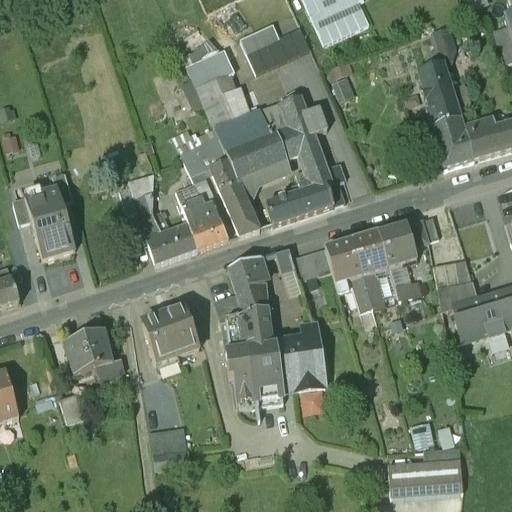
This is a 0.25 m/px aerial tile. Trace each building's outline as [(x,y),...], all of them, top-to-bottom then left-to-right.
[(353,0),(300,0),(323,51),(367,31),(353,0)] [(511,5),(506,8),(511,21),(504,24),(507,33),(493,38),(505,71),(511,67),(511,5)] [(300,34),(245,58),(255,80),(309,56),(300,34)] [(222,55),(185,70),(194,92),(213,84),(231,76),(222,55)] [(467,61),(440,69),(451,101),(476,94),(467,61)] [(440,69),(418,76),(431,116),(426,117),(430,133),(458,124),(451,101),(440,69)] [(232,127),(213,84),(194,92),(212,135),(232,127)] [(476,94),(451,101),(458,124),(465,143),(494,135),(490,120),(484,121),(476,94)] [(330,190),(299,104),(279,111),(288,135),(297,161),(310,196),(325,191),(325,192),(330,190)] [(232,127),(212,135),(223,160),(269,143),(258,117),(232,127)] [(430,133),(429,133),(443,174),(472,166),(465,143),(458,124),(430,133)] [(511,130),(494,135),(465,143),(472,166),(511,154),(511,130)] [(269,143),(223,160),(230,175),(236,190),(250,184),(297,161),(288,135),(269,143)] [(230,175),(217,180),(218,185),(222,195),(236,190),(230,175)] [(64,179),(52,183),(55,194),(56,194),(61,210),(72,207),(64,179)] [(144,181),(134,183),(138,199),(148,196),(144,181)] [(250,184),(236,190),(243,204),(255,199),(250,184)] [(222,195),(219,197),(239,242),(258,236),(243,204),(236,190),(222,195)] [(310,196),(265,211),(272,231),(331,212),(325,192),(325,191),(310,196)] [(55,194),(23,204),(30,227),(41,265),(74,255),(61,210),(56,194),(55,194)] [(23,204),(12,207),(18,230),(30,227),(23,204)] [(201,206),(186,213),(187,217),(183,218),(186,228),(188,234),(217,224),(211,210),(203,212),(201,206)] [(432,222),(421,225),(427,246),(438,243),(432,222)] [(217,224),(188,234),(196,257),(228,246),(217,224)] [(421,225),(409,229),(416,252),(427,248),(427,246),(421,225)] [(188,234),(186,228),(159,238),(152,226),(148,227),(143,229),(146,237),(143,238),(154,272),(196,257),(188,234)] [(405,230),(377,238),(387,273),(415,265),(405,230)] [(377,238),(351,245),(361,281),(371,278),(387,273),(377,238)] [(351,245),(324,253),(334,288),(351,284),(361,281),(351,245)] [(300,294),(288,257),(275,260),(287,298),(300,294)] [(260,264),(227,274),(236,302),(242,322),(266,316),(258,292),(264,290),(266,282),(260,264)] [(464,266),(432,271),(436,293),(470,287),(464,266)] [(6,275),(0,276),(0,290),(10,287),(6,275)] [(375,284),(371,278),(361,281),(371,314),(382,311),(375,284)] [(361,281),(351,284),(350,291),(358,318),(371,314),(361,281)] [(417,285),(394,292),(398,307),(421,300),(419,291),(417,285)] [(0,315),(19,309),(10,287),(0,290),(0,315)] [(436,293),(440,318),(451,314),(451,313),(476,305),(470,287),(436,293)] [(511,294),(476,305),(451,313),(451,314),(455,326),(453,327),(460,350),(484,342),(485,344),(502,339),(502,337),(511,333),(511,294)] [(242,322),(236,302),(214,309),(220,330),(224,329),(228,357),(224,358),(227,385),(232,384),(235,410),(253,408),(246,352),(269,349),(266,316),(242,322)] [(198,356),(183,313),(142,327),(150,350),(147,351),(154,371),(198,356)] [(316,329),(301,331),(302,345),(269,349),(246,352),(253,408),(254,413),(281,409),(280,396),(292,395),(293,398),(324,394),(316,329)] [(104,337),(61,350),(72,383),(112,370),(104,337)] [(5,377),(0,377),(0,429),(18,424),(5,377)] [(433,425),(413,429),(418,452),(438,448),(433,425)] [(453,429),(441,432),(446,452),(458,449),(453,429)] [(153,434),(156,473),(191,470),(188,431),(153,434)] [(458,453),(422,456),(423,468),(386,471),(388,504),(461,498),(458,453)]
